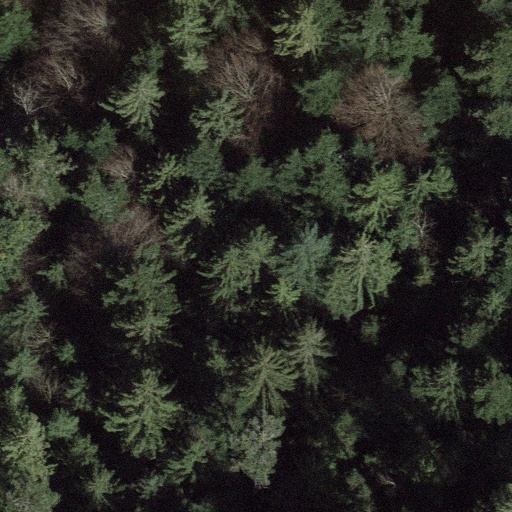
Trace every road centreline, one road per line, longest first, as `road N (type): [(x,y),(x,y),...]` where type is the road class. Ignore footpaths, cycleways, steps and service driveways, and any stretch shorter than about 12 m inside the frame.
road 1 (track): [(0,388),(124,311),(239,267),(511,226)]
road 2 (unclassified): [(0,161),(64,0)]
